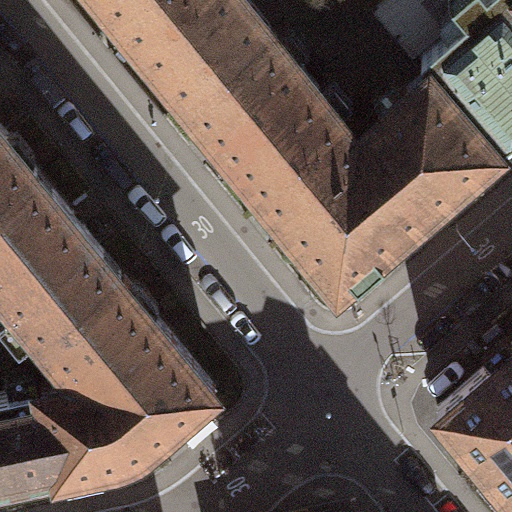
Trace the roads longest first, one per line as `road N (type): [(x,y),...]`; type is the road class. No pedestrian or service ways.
road 1 (residential): [(326,401),(0,3)]
road 2 (residential): [(326,401),(367,350),(511,230)]
road 3 (residential): [(202,511),(234,497),(326,401)]
road 4 (residential): [(415,511),(326,401)]
